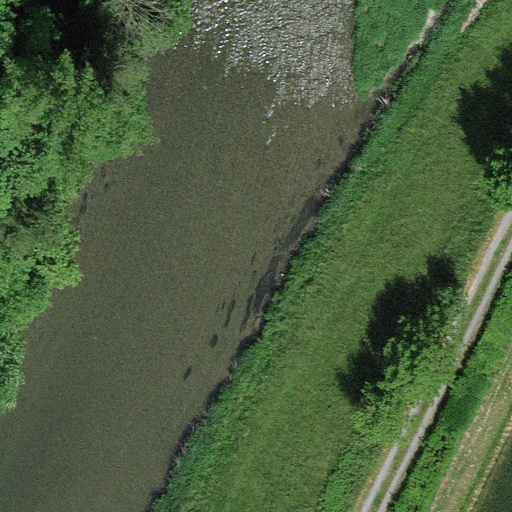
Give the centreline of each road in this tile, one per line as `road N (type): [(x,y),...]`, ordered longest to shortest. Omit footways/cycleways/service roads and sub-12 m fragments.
road 1 (track): [(511,229),(372,511)]
road 2 (track): [(511,404),(458,511)]
